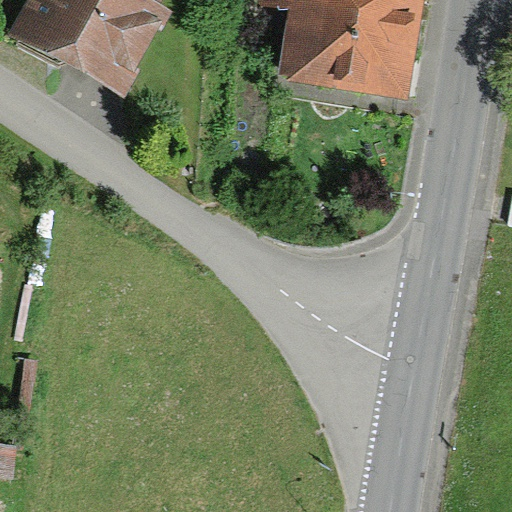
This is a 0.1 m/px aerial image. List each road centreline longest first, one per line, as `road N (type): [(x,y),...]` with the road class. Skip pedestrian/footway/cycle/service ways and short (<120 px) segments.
road 1 (unclassified): [(0,99),(406,357)]
road 2 (tertiary): [(406,357),(468,0)]
road 3 (tertiary): [(386,511),(406,357)]
